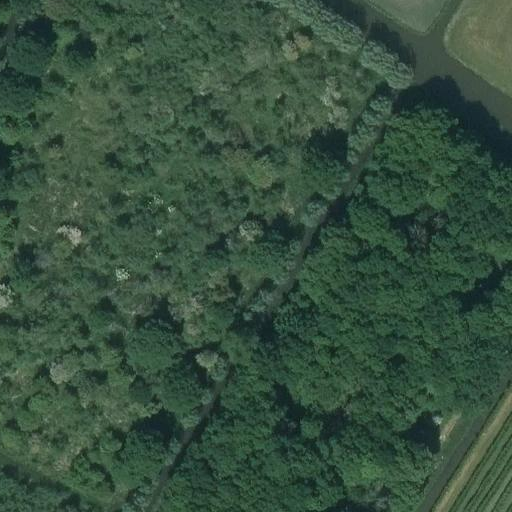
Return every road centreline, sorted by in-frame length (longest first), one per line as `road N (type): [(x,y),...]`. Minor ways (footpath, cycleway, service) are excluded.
road 1 (track): [(117,511),(376,97),(370,67),(266,0)]
road 2 (track): [(411,130),(172,511)]
road 3 (track): [(402,511),(511,334)]
